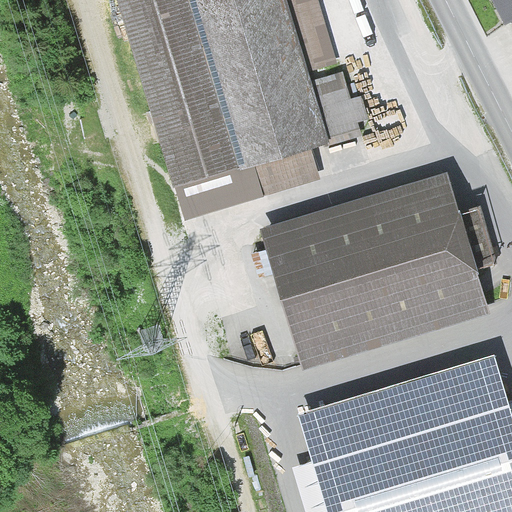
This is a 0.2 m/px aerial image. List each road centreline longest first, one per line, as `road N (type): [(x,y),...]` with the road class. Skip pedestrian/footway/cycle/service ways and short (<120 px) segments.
road 1 (track): [(81,0),(239,511)]
road 2 (secondary): [(445,0),(511,131)]
